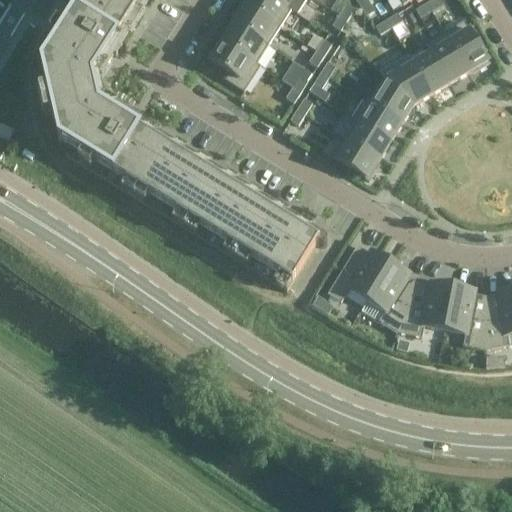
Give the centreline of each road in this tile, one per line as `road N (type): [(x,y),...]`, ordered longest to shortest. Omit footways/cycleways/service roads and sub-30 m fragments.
road 1 (secondary): [(472,448),(337,419),(0,201)]
road 2 (residential): [(206,0),(156,80),(430,242),(474,256),(511,254)]
